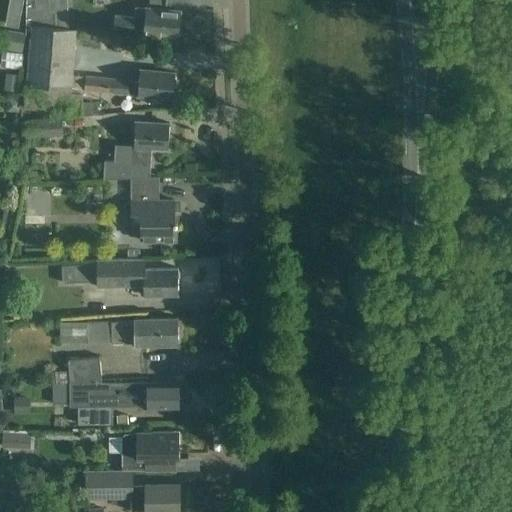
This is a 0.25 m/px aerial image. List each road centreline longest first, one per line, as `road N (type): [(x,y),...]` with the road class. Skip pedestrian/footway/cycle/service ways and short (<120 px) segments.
road 1 (unclassified): [(259,511),(240,0)]
road 2 (secondary): [(395,511),(414,207)]
road 3 (secondary): [(414,207),(439,0)]
road 4 (secondary): [(403,0),(414,207)]
